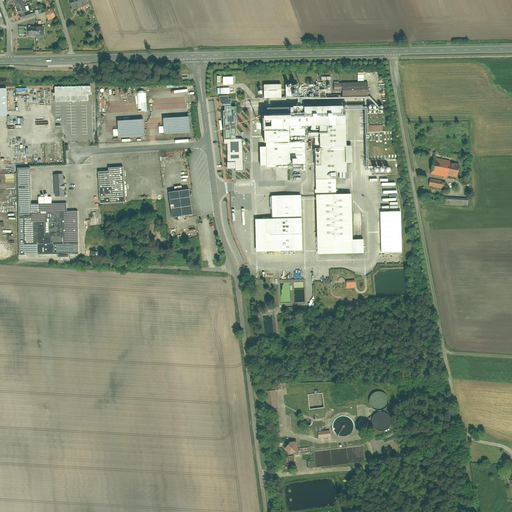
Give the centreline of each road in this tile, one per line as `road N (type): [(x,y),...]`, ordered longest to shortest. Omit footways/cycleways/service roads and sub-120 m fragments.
road 1 (residential): [(261,476),(237,279),(219,227),(208,144)]
road 2 (residential): [(444,352),(392,52)]
road 3 (secondary): [(392,52),(203,55)]
road 4 (secondary): [(193,55),(10,60)]
road 5 (residential): [(75,151),(208,144)]
road 6 (secondary): [(511,49),(392,52)]
